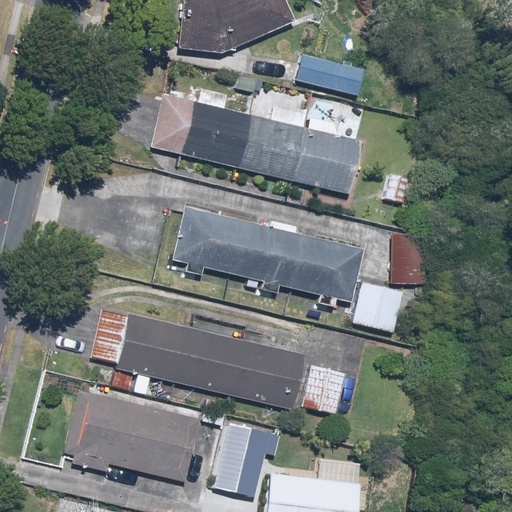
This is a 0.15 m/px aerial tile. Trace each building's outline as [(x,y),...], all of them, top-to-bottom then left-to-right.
[(290,26),(277,0),(178,0),(178,56),(220,56),(290,26)] [(359,70),(297,55),(290,83),(352,98),(359,70)] [(341,196),(354,142),(329,136),(332,125),(305,119),(303,130),(298,129),(301,115),(265,106),(262,120),(219,110),(222,98),(189,91),(186,102),(158,96),(145,150),(341,196)] [(402,178),(383,176),(380,202),(398,204),(402,178)] [(344,304),(357,251),(289,235),(291,227),(266,221),(264,229),(178,208),(165,261),(183,265),(181,273),(198,277),(199,269),(244,280),(242,289),(272,296),(274,287),(313,297),(311,306),(329,310),(331,301),(344,304)] [(418,236),(386,235),(385,285),(417,285),(418,236)] [(398,291),(356,283),(348,325),(390,333),(398,291)] [(130,375),(125,393),(142,397),(146,379),(286,412),(299,357),(96,309),(84,358),(111,364),(110,370),(130,375)] [(343,373),(304,364),(293,408),(333,417),(343,373)] [(196,419),(74,390),(59,454),(180,483),(196,419)] [(208,489),(251,497),(264,434),(221,425),(208,489)] [(349,511),(353,484),(266,472),(260,511),(349,511)] [(105,511),(54,499),(50,511),(105,511)]
